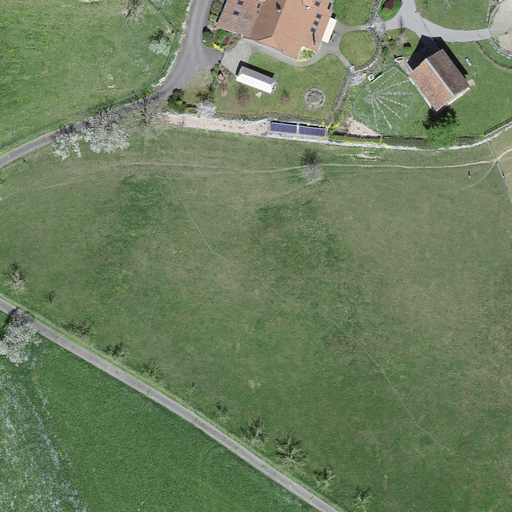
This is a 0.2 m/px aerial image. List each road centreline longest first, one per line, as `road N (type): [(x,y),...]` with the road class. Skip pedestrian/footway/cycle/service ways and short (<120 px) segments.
road 1 (track): [(0,303),(328,511)]
road 2 (track): [(204,0),(183,70),(163,92),(0,162)]
